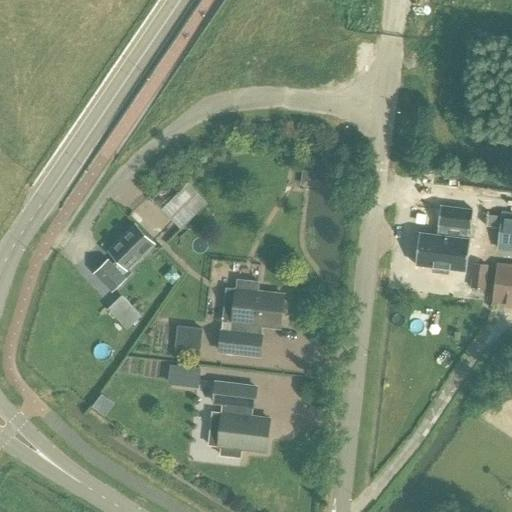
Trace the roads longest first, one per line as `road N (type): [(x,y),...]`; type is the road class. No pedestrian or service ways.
road 1 (unclassified): [(340,511),(376,165),(372,121),(359,110),(295,101),(219,108),(190,120),(130,163),(73,246)]
road 2 (tertiary): [(0,277),(180,0)]
road 3 (tertiary): [(128,511),(45,460),(0,419)]
